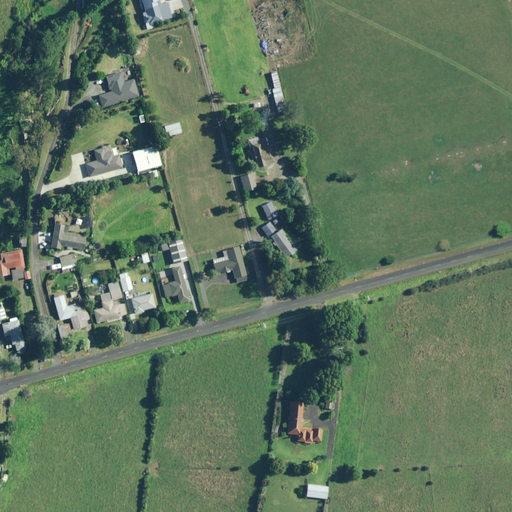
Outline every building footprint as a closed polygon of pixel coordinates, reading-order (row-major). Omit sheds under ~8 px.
[(165,0),(140,0),(147,22),(170,15),(165,0)] [(187,32),(141,44),(162,122),(208,110),(187,32)] [(108,91),(97,95),(101,107),(138,95),(133,78),(123,81),(120,70),(103,76),(108,91)] [(277,72),(270,74),(273,88),(266,90),(267,95),(272,94),(277,115),(287,113),(277,72)] [(267,125),(264,113),(257,115),(261,127),(267,125)] [(181,133),(178,123),(164,127),(166,137),(181,133)] [(212,130),(210,123),(203,125),(206,132),(212,130)] [(266,135),(247,141),(255,167),(274,161),(266,135)] [(94,160),(85,162),(88,175),(122,167),(117,150),(105,153),(103,145),(91,148),(94,160)] [(214,148),(176,157),(187,203),(225,194),(214,148)] [(155,168),(153,161),(139,164),(141,171),(155,168)] [(157,176),(156,170),(148,172),(150,178),(157,176)] [(256,188),(252,172),(240,176),(244,192),(256,188)] [(277,214),(270,202),(261,207),(268,219),(277,214)] [(63,226),(53,224),(49,245),(82,251),(85,234),(62,230),(63,226)] [(273,232),(267,224),(261,228),(266,236),(273,232)] [(280,228),(269,235),(285,257),(296,249),(280,228)] [(184,256),(180,239),(174,241),(175,245),(169,247),(172,259),(184,256)] [(239,245),(224,249),(226,257),(212,261),(215,273),(231,269),(233,279),(246,276),(239,245)] [(20,250),(0,252),(0,275),(8,274),(7,270),(23,267),(20,250)] [(73,253),(58,258),(61,267),(76,263),(73,253)] [(149,262),(147,253),(140,254),(142,263),(149,262)] [(174,281),(165,283),(169,297),(175,295),(178,303),(189,299),(179,265),(171,268),(174,281)] [(128,273),(118,276),(122,291),(132,288),(128,273)] [(63,294),(52,297),(57,319),(68,316),(72,330),(88,325),(81,300),(65,304),(63,294)] [(151,294),(131,298),(134,312),(154,307),(151,294)] [(102,307),(92,310),(95,323),(120,316),(117,302),(112,304),(111,299),(101,302),(102,307)] [(17,318),(0,323),(0,324),(4,336),(9,334),(14,351),(25,348),(17,318)] [(332,399),(325,398),(324,409),(332,409),(332,399)] [(302,403),(289,402),(286,434),(297,435),(296,442),(311,443),(311,441),(321,441),(322,429),(300,427),(302,403)] [(327,487),(298,484),(297,489),(306,489),(305,497),(325,499),(327,487)]
